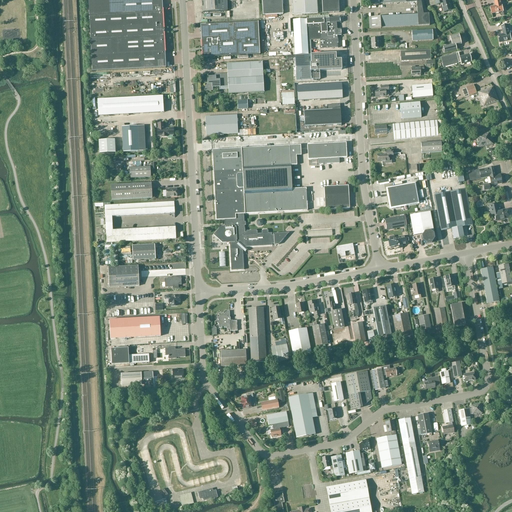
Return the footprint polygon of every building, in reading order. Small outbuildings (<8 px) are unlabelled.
[(88,0),(90,16),(91,40),(92,71),(166,68),(164,37),(163,13),(162,0),(88,0)] [(200,0),(201,12),(226,11),(225,0),(200,0)] [(261,0),(262,16),(282,15),(281,0),(261,0)] [(316,0),(290,0),(292,15),(317,14),(316,0)] [(337,0),(321,0),(322,14),(338,13),(337,0)] [(417,3),(417,0),(368,0),(369,9),(371,9),(371,5),(380,5),(406,3),(406,4),(417,3)] [(442,0),(434,0),(436,5),(441,4),(444,12),(451,10),(448,0),(446,0),(442,1),(442,0)] [(490,7),(492,14),(504,12),(502,5),(500,0),(495,0),(494,0),(495,6),(490,7)] [(417,3),(418,15),(381,17),(371,17),(371,14),(369,14),(370,29),(381,28),(418,26),(430,26),(429,14),(423,15),(421,3),(417,3)] [(339,18),(329,18),(307,20),(307,28),(309,28),(310,41),(320,40),(320,49),(330,48),(338,48),(338,36),(341,35),(341,30),(338,30),(337,28),(337,23),(340,23),(339,18)] [(303,55),(305,55),(308,55),(306,23),(307,23),(307,20),(293,20),(295,55),(303,55)] [(258,22),(202,25),(201,25),(202,58),(260,55),(258,22)] [(498,35),(500,43),(511,41),(510,33),(508,25),(502,26),(503,34),(498,35)] [(413,42),(433,41),(432,31),(412,32),(413,42)] [(459,34),(450,37),(452,44),(443,47),(445,53),(457,50),(456,46),(461,44),(459,34)] [(379,48),(378,41),(380,41),(380,38),(371,39),(372,49),(379,48)] [(401,62),(426,61),(426,65),(433,64),(433,60),(431,60),(430,50),(400,52),(401,62)] [(336,54),(295,56),(296,81),(320,80),(319,71),(342,70),(341,60),(336,60),(336,54)] [(470,60),(471,59),(470,54),(457,58),(456,54),(440,58),(443,68),(459,64),(459,63),(461,62),(461,65),(471,62),(470,60)] [(208,80),(263,77),(262,62),(227,64),(228,74),(215,75),(215,77),(208,78),(208,80)] [(420,72),(424,72),(424,67),(420,67),(420,68),(411,69),(411,77),(420,76),(420,72)] [(264,92),(263,77),(208,80),(208,84),(205,84),(206,91),(213,91),(213,88),(220,87),(220,86),(228,86),(229,94),(264,92)] [(341,83),(296,86),(297,101),(342,98),(341,83)] [(413,98),(433,97),(431,85),(411,86),(413,98)] [(466,88),(466,89),(462,90),(464,96),(468,94),(469,96),(477,93),(474,85),(466,88)] [(381,87),(381,90),(375,91),(375,98),(386,97),(385,93),(389,93),(388,86),(381,87)] [(492,87),(489,89),(478,93),(483,107),(498,101),(492,87)] [(98,100),(98,116),(164,113),(163,97),(98,100)] [(237,101),(238,110),(248,109),(247,101),(237,101)] [(400,104),(401,119),(421,118),(420,102),(400,104)] [(328,110),(304,111),(305,127),(341,125),(340,110),(340,105),(328,105),(328,110)] [(237,116),(206,117),(206,135),(238,134),(237,116)] [(392,125),(393,133),(394,140),(408,139),(428,138),(428,137),(442,136),(441,121),(427,122),(426,122),(406,124),(392,125)] [(274,122),(264,123),(264,127),(268,127),(268,134),(275,133),(274,122)] [(469,124),(471,130),(479,128),(477,122),(469,124)] [(158,129),(157,129),(157,136),(161,136),(161,138),(167,137),(167,136),(173,136),(173,128),(164,129),(164,123),(157,124),(158,129)] [(389,133),(393,133),(392,125),(389,126),(386,126),(374,127),(375,135),(387,134),(387,133),(386,130),(389,130),(389,133)] [(122,127),(123,152),(146,151),(144,126),(137,126),(135,126),(135,127),(122,127)] [(299,140),(344,139),(344,132),(293,133),(293,138),(299,137),(299,140)] [(478,148),(493,144),(490,132),(475,135),(478,148)] [(116,153),(115,140),(99,141),(100,154),(116,153)] [(441,142),(421,143),(422,153),(442,152),(441,142)] [(339,158),(347,158),(346,143),(307,145),(308,160),(318,159),(318,165),(339,163),(339,158)] [(230,243),(230,248),(231,271),(244,270),(243,250),(244,248),(245,247),(272,246),(272,244),(274,244),(274,245),(278,245),(285,237),(285,233),(273,234),(273,235),(272,235),(272,233),(268,233),(268,231),(267,230),(263,230),(262,231),(262,234),(257,234),(257,232),(256,231),(247,231),(246,232),(246,235),(245,235),(244,224),(244,214),(307,211),(306,188),(292,189),(291,166),(297,165),(296,156),(301,156),(301,145),(212,150),(216,220),(226,220),(226,226),(221,227),(213,235),(222,243),(230,243)] [(393,150),(384,151),(384,154),(377,155),(378,162),(385,162),(385,164),(392,164),(391,159),(391,158),(393,158),(393,150)] [(150,167),(130,168),(131,178),(151,177),(150,167)] [(468,174),(470,181),(489,177),(491,184),(483,185),(484,191),(490,189),(489,186),(502,184),(500,175),(497,176),(497,174),(497,173),(496,172),(495,173),(494,167),(475,171),(475,173),(468,174)] [(151,183),(149,183),(111,185),(112,200),(152,198),(151,183)] [(418,204),(416,194),(415,184),(387,189),(389,199),(390,203),(388,204),(388,206),(390,206),(391,209),(393,208),(393,210),(401,209),(401,207),(418,204)] [(324,187),(325,210),(349,208),(348,186),(324,187)] [(166,197),(177,197),(176,189),(166,190),(166,197)] [(461,227),(472,225),(466,189),(434,195),(441,231),(452,229),(453,239),(463,237),(461,227)] [(168,202),(162,203),(159,212),(163,214),(164,212),(168,202)] [(174,202),(168,202),(164,212),(169,214),(174,214),(175,218),(174,202)] [(157,203),(145,204),(141,213),(146,215),(147,213),(152,215),(153,213),(157,203)] [(157,203),(153,213),(157,214),(158,214),(159,212),(162,203),(157,203)] [(495,221),(508,218),(506,210),(498,211),(497,203),(489,205),(491,213),(494,213),(495,221)] [(135,216),(136,214),(140,204),(128,205),(124,214),(129,216),(130,214),(135,216)] [(140,204),(136,214),(140,215),(141,215),(141,213),(145,204),(140,204)] [(105,206),(105,217),(112,217),(118,217),(119,214),(122,205),(105,206)] [(122,205),(119,214),(123,216),(124,216),(124,214),(128,205),(122,205)] [(432,243),(435,239),(434,234),(432,233),(433,232),(430,212),(410,216),(413,236),(423,234),(421,236),(422,241),(423,242),(424,244),(426,243),(427,244),(432,243)] [(387,230),(406,227),(405,217),(385,220),(387,230)] [(169,228),(169,230),(165,239),(176,239),(175,223),(175,227),(169,228)] [(153,240),(157,230),(153,228),(152,228),(152,231),(148,240),(153,240)] [(158,228),(157,230),(153,240),(165,239),(169,230),(164,228),(163,230),(159,228),(158,228)] [(136,241),(140,231),(136,229),(135,229),(134,231),(131,241),(136,241)] [(141,229),(140,231),(136,241),(148,240),(152,231),(147,229),(146,231),(141,229)] [(118,230),(113,230),(113,231),(106,231),(107,243),(114,242),(118,230)] [(119,242),(123,232),(118,230),(114,242),(119,242)] [(124,230),(123,232),(119,242),(131,241),(134,231),(130,230),(129,232),(124,230)] [(389,237),(389,238),(389,239),(388,239),(390,247),(394,247),(394,248),(402,247),(402,246),(410,244),(408,236),(394,238),(394,237),(394,236),(389,237)] [(353,244),(336,247),(338,255),(341,254),(341,257),(346,256),(345,252),(350,251),(351,255),(355,255),(353,247),(352,247),(352,246),(353,245),(353,244)] [(155,245),(132,246),(133,261),(155,259),(155,245)] [(508,265),(498,267),(502,284),(511,282),(508,265)] [(139,286),(138,266),(108,267),(109,288),(139,286)] [(481,270),(484,287),(496,285),(493,268),(481,270)] [(452,289),(455,289),(454,286),(455,286),(453,275),(445,277),(447,287),(452,286),(452,289)] [(168,280),(165,280),(165,288),(173,288),(173,290),(178,290),(178,286),(181,286),(181,278),(172,278),(172,280),(168,280)] [(431,290),(435,290),(436,292),(438,292),(436,278),(429,280),(431,290)] [(419,299),(423,298),(422,295),(421,295),(419,284),(412,285),(414,296),(419,296),(419,299)] [(389,298),(396,297),(394,285),(392,285),(391,285),(390,285),(389,285),(388,286),(387,286),(389,298)] [(496,285),(484,287),(487,304),(499,302),(496,285)] [(335,293),(335,296),(338,296),(338,292),(334,292),(334,291),(339,291),(339,287),(331,287),(332,293),(335,293)] [(5,288),(0,288),(0,302),(0,305),(0,304),(0,323),(0,325),(0,324),(0,331),(9,378),(21,376),(5,288)] [(369,304),(373,304),(372,300),(371,301),(369,290),(363,291),(365,302),(369,301),(369,304)] [(354,307),(357,307),(357,304),(356,304),(354,294),(347,295),(349,305),(353,304),(354,307)] [(169,295),(164,296),(165,300),(165,303),(169,303),(172,303),(172,306),(177,306),(176,303),(180,302),(180,296),(169,296),(169,295)] [(334,329),(344,328),(341,310),(335,311),(335,307),(334,307),(332,298),(325,299),(327,309),(330,308),(331,312),(334,329)] [(314,316),(320,315),(318,308),(316,308),(315,301),(308,302),(310,313),(314,312),(314,316)] [(303,303),(296,304),(298,314),(304,312),(303,303)] [(461,304),(451,306),(453,317),(453,318),(454,327),(465,325),(463,316),(461,304)] [(379,340),(391,337),(385,306),(373,308),(379,340)] [(273,319),(271,320),(271,323),(275,323),(274,320),(280,319),(281,322),(281,325),(285,324),(283,317),(281,318),(279,307),(272,309),(272,313),(273,319)] [(263,308),(248,309),(251,364),(266,363),(263,308)] [(437,326),(447,324),(444,308),(434,310),(437,326)] [(230,329),(230,322),(229,321),(230,321),(229,311),(227,312),(224,314),(223,313),(217,320),(219,321),(217,323),(219,324),(219,329),(227,328),(227,329),(230,329)] [(396,336),(411,334),(407,314),(392,317),(396,336)] [(421,332),(431,330),(428,315),(418,317),(421,332)] [(110,339),(160,336),(159,317),(109,320),(110,339)] [(356,344),(366,342),(362,322),(352,324),(356,344)] [(309,324),(310,327),(312,327),(316,347),(328,344),(324,325),(317,326),(317,323),(309,324)] [(293,356),(311,353),(306,328),(289,332),(293,356)] [(276,344),(277,347),(271,348),(273,360),(288,357),(285,338),(279,340),(280,343),(276,344)] [(128,348),(111,349),(112,365),(129,364),(149,363),(149,354),(128,356),(128,348)] [(177,358),(185,357),(185,349),(173,350),(173,348),(165,348),(165,356),(168,356),(168,359),(177,359),(177,358)] [(246,350),(243,350),(220,352),(221,367),(247,366),(246,350)] [(459,362),(451,363),(454,378),(462,377),(459,362)] [(381,369),(369,371),(372,390),(375,389),(375,391),(385,389),(385,387),(388,387),(387,381),(384,382),(383,376),(386,376),(386,378),(397,376),(395,369),(385,370),(385,372),(382,373),(381,369)] [(173,379),(184,378),(183,371),(176,371),(176,370),(173,370),(173,379)] [(442,385),(450,383),(448,371),(440,373),(442,385)] [(153,372),(121,374),(122,386),(153,384),(153,372)] [(345,376),(349,396),(351,410),(360,408),(357,394),(365,393),(365,397),(364,398),(363,396),(363,397),(365,405),(372,399),(367,372),(345,376)] [(464,376),(463,377),(464,382),(465,381),(465,382),(475,380),(474,373),(463,375),(464,376)] [(426,389),(435,388),(435,387),(440,386),(438,378),(428,380),(428,383),(425,383),(426,389)] [(340,383),(331,384),(334,402),(343,400),(340,383)] [(278,397),(275,397),(276,400),(277,400),(278,404),(280,403),(280,402),(285,402),(283,388),(281,389),(281,390),(277,391),(278,397)] [(312,393),(288,398),(296,438),(315,435),(312,418),(317,417),(312,393)] [(243,409),(251,407),(250,399),(253,398),(252,394),(247,395),(248,397),(241,398),(242,402),(241,402),(242,405),(242,404),(243,409)] [(276,400),(261,403),(263,411),(278,408),(278,404),(277,400),(276,400)] [(468,409),(458,411),(461,427),(471,425),(469,415),(473,414),(473,415),(481,413),(480,404),(471,406),(472,409),(468,409)] [(335,408),(328,410),(330,420),(337,419),(335,408)] [(451,409),(443,411),(446,424),(448,423),(449,426),(442,427),(443,435),(454,433),(453,425),(452,426),(452,423),(453,422),(451,409)] [(276,429),(270,430),(272,438),(281,436),(279,429),(289,427),(286,412),(266,416),(268,426),(275,425),(276,429)] [(418,416),(421,435),(431,434),(428,414),(418,416)] [(398,420),(403,445),(412,494),(424,492),(410,418),(398,420)] [(376,439),(378,447),(382,469),(401,465),(396,435),(395,431),(393,421),(385,422),(387,433),(391,432),(392,436),(376,439)] [(362,443),(359,444),(360,452),(370,450),(368,439),(363,440),(363,441),(362,441),(362,443)] [(428,445),(429,448),(429,450),(439,448),(438,441),(428,442),(428,443),(428,445)] [(349,475),(363,472),(359,451),(345,454),(349,475)] [(328,457),(321,458),(323,471),(333,469),(335,477),(345,475),(341,456),(331,458),(331,459),(329,459),(328,457)] [(325,488),(329,511),(370,511),(365,482),(325,488)] [(216,490),(212,489),(197,492),(199,500),(202,499),(203,501),(218,498),(216,490)] [(179,496),(182,507),(194,503),(191,493),(179,496)] [(282,493),(272,494),(275,511),(283,511),(282,503),(284,503),(282,493)]
